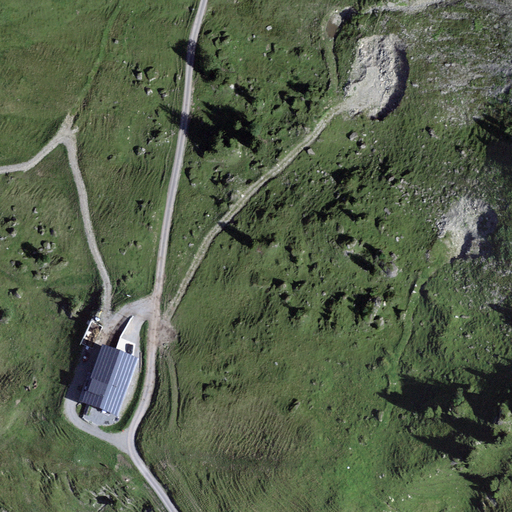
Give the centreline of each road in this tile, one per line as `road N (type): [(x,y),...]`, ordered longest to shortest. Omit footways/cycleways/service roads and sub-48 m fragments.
road 1 (track): [(173,511),(130,439),(148,394),(164,238),(204,0)]
road 2 (track): [(153,337),(217,227),(332,113),(373,85)]
